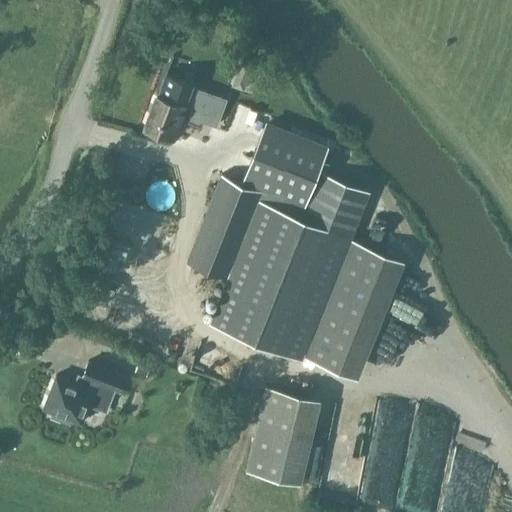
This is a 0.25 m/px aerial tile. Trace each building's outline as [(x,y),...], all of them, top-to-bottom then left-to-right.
[(243,59),(240,66),(242,71),(251,74),(257,76),(261,66),(243,59)] [(158,92),(145,125),(173,136),(181,116),(186,118),(185,120),(202,127),(205,121),(216,125),(226,99),(192,86),(193,82),(167,72),(159,92),(158,92)] [(243,181),(305,205),(323,159),(328,148),(266,124),(243,181)] [(322,170),(304,215),(218,181),(187,259),(229,276),(210,322),(302,359),(304,354),(358,376),(406,257),(352,235),(370,189),(322,170)] [(445,358),(463,368),(475,346),(457,336),(445,358)] [(204,340),(198,359),(212,363),(218,344),(204,340)] [(141,355),(135,370),(147,375),(152,360),(141,355)] [(57,375),(44,407),(53,411),(51,415),(70,423),(72,418),(82,422),(89,404),(107,411),(116,389),(120,390),(126,375),(89,361),(80,384),(57,375)] [(302,477),(321,394),(265,381),(246,464),(302,477)] [(420,398),(397,500),(435,509),(459,407),(420,398)] [(395,494),(397,465),(370,463),(368,492),(395,494)]
